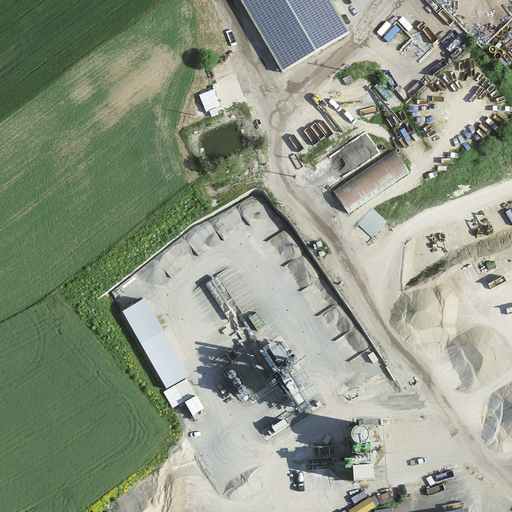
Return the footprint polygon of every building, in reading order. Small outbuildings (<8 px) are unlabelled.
[(328,0),(240,0),(283,72),(349,34),(328,0)] [(214,83),(224,107),(247,98),(237,74),(214,83)] [(214,87),(201,93),(210,115),(224,109),(214,87)] [(340,174),(381,153),(371,132),(330,153),(340,174)] [(398,150),(333,188),(346,211),(411,173),(398,150)] [(360,222),(374,235),(389,220),(375,206),(360,222)] [(216,298),(228,290),(217,275),(206,282),(216,298)] [(145,297),(123,309),(165,389),(187,377),(145,297)] [(191,376),(176,383),(192,419),(208,412),(191,376)] [(319,445),(318,456),(336,457),(336,445),(319,445)] [(373,466),(343,466),(343,480),(373,480),(373,466)] [(389,491),(379,495),(382,502),(392,498),(389,491)] [(350,511),(366,511),(377,507),(372,496),(349,507),(350,511)]
